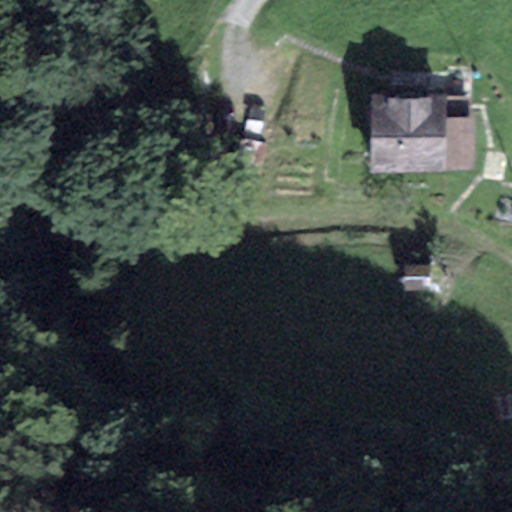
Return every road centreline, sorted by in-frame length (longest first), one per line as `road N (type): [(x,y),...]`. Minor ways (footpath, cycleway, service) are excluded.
road 1 (track): [(215,225),(333,217),(432,223),(511,258)]
road 2 (track): [(215,225),(218,85),(233,20),(252,0)]
